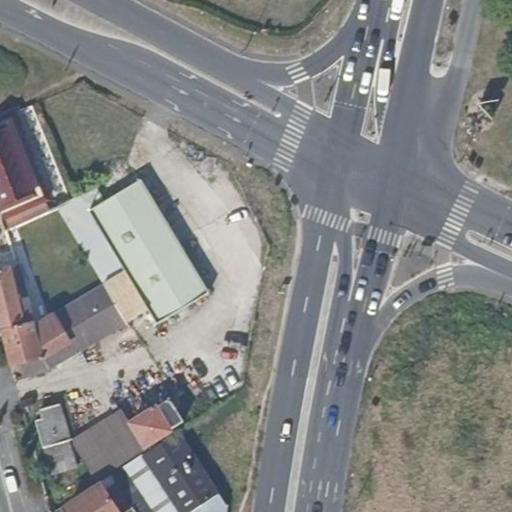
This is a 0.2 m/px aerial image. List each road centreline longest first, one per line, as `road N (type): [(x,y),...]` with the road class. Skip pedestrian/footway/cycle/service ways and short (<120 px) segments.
road 1 (unknown): [(0,359),(40,354),(146,318),(194,294),(226,265),(224,238),(154,134),(171,93)]
road 2 (primary): [(0,5),(334,179)]
road 3 (primary): [(334,179),(270,511)]
road 4 (primary): [(308,511),(345,281),(339,182)]
road 5 (primary): [(372,7),(334,55),(282,75),(166,37)]
road 6 (primary): [(354,348),(415,286),(462,274),(511,283)]
road 7 (primary): [(324,511),(354,348)]
road 8 (unclassified): [(399,140),(451,84),(472,0)]
road 9 (primary): [(306,118),(166,37)]
road 10 (primary): [(396,0),(381,72),(386,158)]
road 11 (primary): [(354,348),(385,206)]
road 12 (primary): [(399,140),(429,0)]
road 13 (primary): [(372,7),(343,137)]
road 14 (primary): [(511,220),(394,162)]
